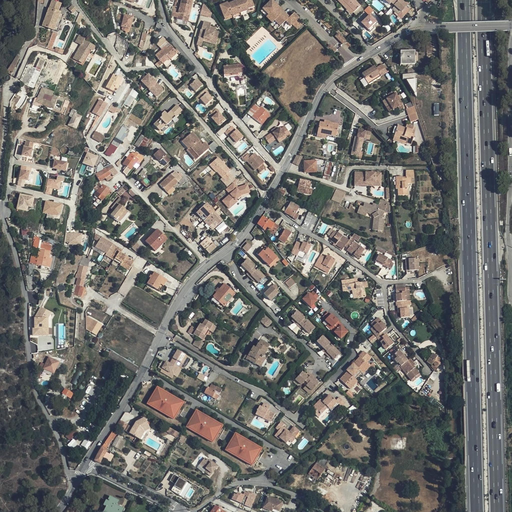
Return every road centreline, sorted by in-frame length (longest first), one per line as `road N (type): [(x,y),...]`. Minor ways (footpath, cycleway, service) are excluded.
road 1 (motorway): [(463,0),(476,511)]
road 2 (motorway): [(496,511),(483,0)]
road 3 (residential): [(73,488),(34,378),(28,294),(2,208),(6,85)]
road 4 (residential): [(283,171),(171,34),(161,0)]
road 5 (residential): [(162,336),(192,277),(237,241),(283,171)]
road 6 (residential): [(323,511),(286,489),(251,481),(186,511)]
road 7 (residential): [(87,465),(162,336)]
road 8 (residential): [(510,149),(511,284)]
road 9 (residential): [(283,171),(325,84),(351,64)]
